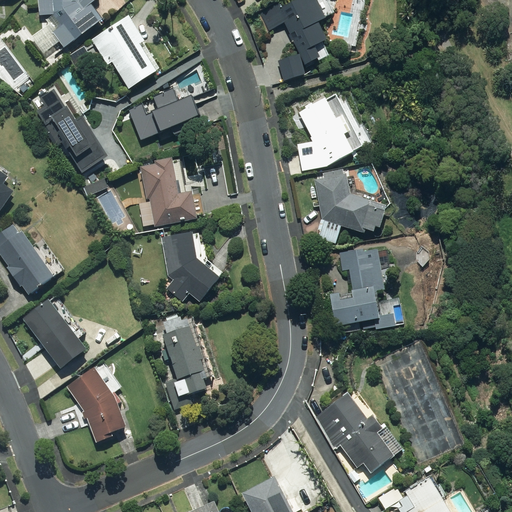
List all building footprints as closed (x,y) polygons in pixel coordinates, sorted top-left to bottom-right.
[(93,26),(90,0),(51,0),(54,29),(93,26)] [(335,53),(311,0),(306,0),(281,11),(306,66),(335,53)] [(125,92),(155,73),(123,23),(94,41),(125,92)] [(190,91),(129,110),(140,143),(201,124),(190,91)] [(313,141),(299,145),(306,170),(350,157),(343,132),(340,133),(323,101),(299,113),(313,141)] [(79,176),(107,160),(76,107),(48,123),(79,176)] [(153,227),(197,221),(188,160),(144,166),(153,227)] [(345,176),(315,182),(322,220),(322,221),(373,237),(382,207),(349,197),(345,176)] [(88,180),(82,183),(89,198),(107,189),(103,181),(92,187),(88,180)] [(0,213),(13,193),(0,185),(0,213)] [(0,253),(28,295),(51,279),(17,229),(0,240),(0,253)] [(219,281),(195,262),(191,235),(160,240),(166,276),(174,282),(168,287),(196,309),(219,281)] [(336,326),(376,319),(372,294),(383,292),(376,251),(348,255),(354,293),(330,297),(336,326)] [(48,305),(26,322),(61,369),(84,351),(48,305)] [(208,390),(189,329),(163,337),(183,398),(208,390)] [(97,438),(123,426),(97,373),(71,386),(97,438)] [(367,474),(392,455),(349,397),(323,416),(367,474)] [(402,511),(448,511),(426,475),(392,495),(402,511)] [(251,511),(290,511),(273,478),(242,494),(251,511)] [(492,511),(487,502),(469,511),(492,511)]
